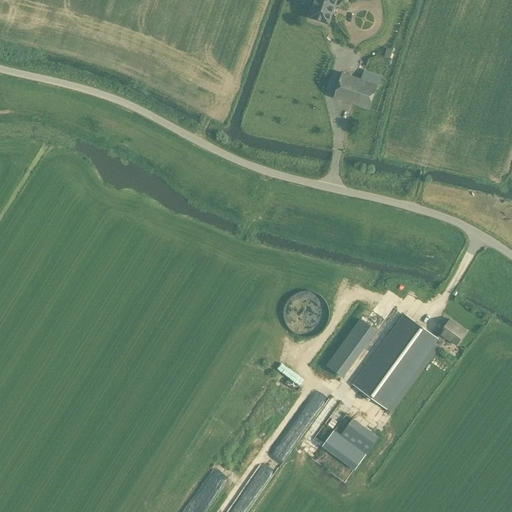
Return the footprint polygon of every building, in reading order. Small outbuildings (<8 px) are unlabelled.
[(312,0),(311,5),(330,11),(333,2),(337,3),(337,0),(312,0)] [(342,73),(334,97),(369,109),(377,85),(342,73)] [(323,330),(328,295),(297,291),(293,326),(323,330)] [(458,344),(467,329),(449,317),(438,335),(404,313),(352,384),(395,414),(440,347),(435,344),(436,342),(441,345),(446,336),(458,344)] [(325,365),(342,378),(376,331),(359,319),(325,365)] [(246,406),(262,377),(249,370),(231,404),(238,407),(240,402),(246,406)] [(335,429),(323,446),(355,470),(379,437),(353,418),(341,434),(335,429)]
